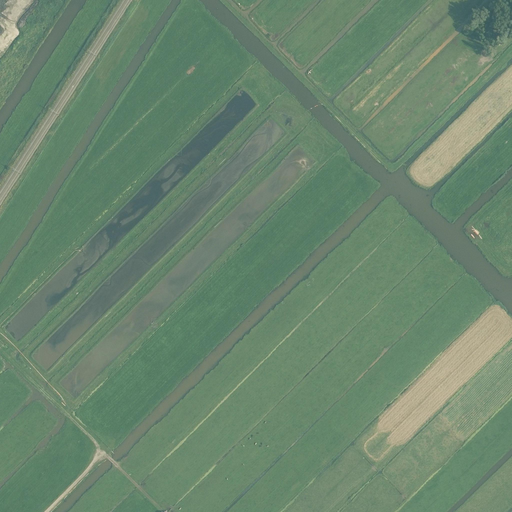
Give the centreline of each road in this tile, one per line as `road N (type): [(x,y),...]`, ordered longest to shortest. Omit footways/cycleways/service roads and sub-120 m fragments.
road 1 (track): [(163,511),(102,450),(45,511)]
road 2 (track): [(102,450),(0,349)]
